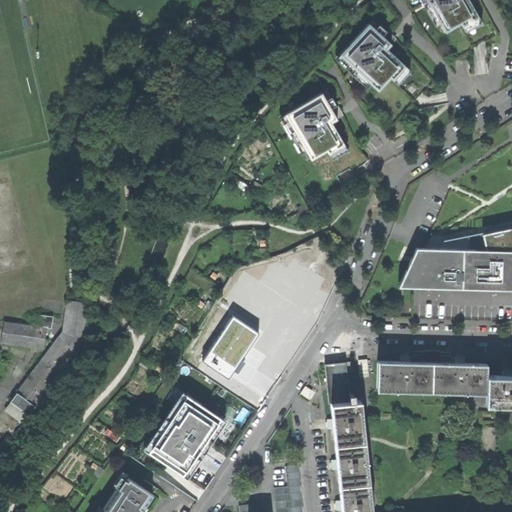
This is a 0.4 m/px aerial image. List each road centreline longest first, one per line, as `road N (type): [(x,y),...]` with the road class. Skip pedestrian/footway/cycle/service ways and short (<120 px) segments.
road 1 (residential): [(337,315),(395,180),(511,103)]
road 2 (residential): [(203,511),(337,315)]
road 3 (residential): [(511,337),(371,334),(337,315)]
